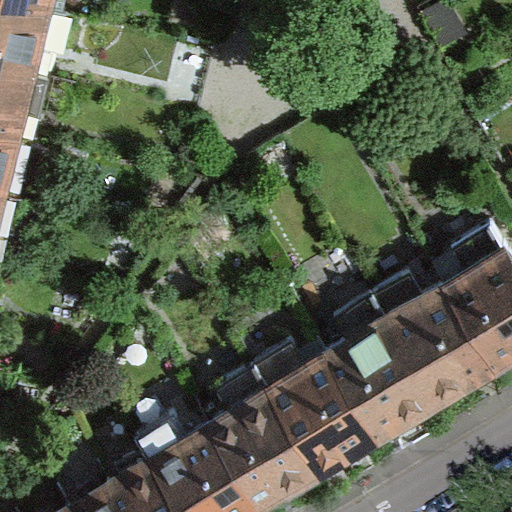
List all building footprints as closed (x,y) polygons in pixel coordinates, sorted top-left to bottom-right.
[(47,56),(53,57),(65,8),(44,3),(30,0),(0,0),(0,58),(29,65),(35,40),(50,44),(47,56)] [(19,102),(38,107),(47,70),(29,65),(0,58),(0,123),(13,127),(19,102)] [(0,180),(13,127),(0,123),(0,180)] [(492,355),(511,343),(511,252),(490,215),(452,238),(464,259),(443,273),(492,355)] [(371,286),(435,393),(446,387),(474,370),(472,367),(492,355),(443,273),(421,285),(409,263),(371,286)] [(371,286),(334,308),(346,329),(325,342),(374,425),(394,413),(396,416),(404,411),(435,393),(371,286)] [(331,455),(356,440),(354,437),(374,425),(325,342),(304,355),(291,333),(254,355),(317,463),(331,455)] [(216,378),(229,399),(208,412),(257,494),(277,482),(279,486),(287,481),(317,463),(254,355),(216,378)] [(257,494),(208,412),(186,424),(173,403),(136,425),(143,437),(187,511),(234,511),(239,510),(237,506),(257,494)] [(115,454),(125,471),(112,478),(132,511),(187,511),(143,437),(115,454)] [(132,511),(112,478),(72,502),(77,511),(132,511)] [(77,511),(72,502),(55,511),(77,511)]
